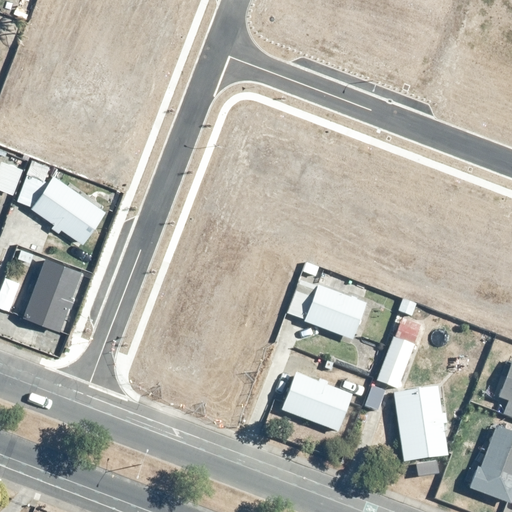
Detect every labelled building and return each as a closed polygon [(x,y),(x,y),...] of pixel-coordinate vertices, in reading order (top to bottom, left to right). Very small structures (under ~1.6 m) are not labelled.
[(51,224),(48,229),(58,236),(61,231),(81,246),(105,213),(55,177),(58,171),(30,159),(12,202),(32,211),(51,224)] [(0,166),(0,191),(11,196),(12,194),(21,169),(2,162),(0,166)] [(38,276),(30,274),(18,308),(15,317),(59,333),(80,275),(43,262),(38,276)] [(365,306),(300,281),(286,316),(352,342),(365,306)] [(419,328),(398,320),(375,383),(396,391),(419,328)] [(511,360),(494,414),(511,419),(511,360)] [(352,397),(294,375),(280,412),(338,434),(352,397)] [(445,459),(438,389),(393,393),(401,464),(445,459)] [(511,434),(494,427),(469,491),(509,506),(511,498),(511,434)]
